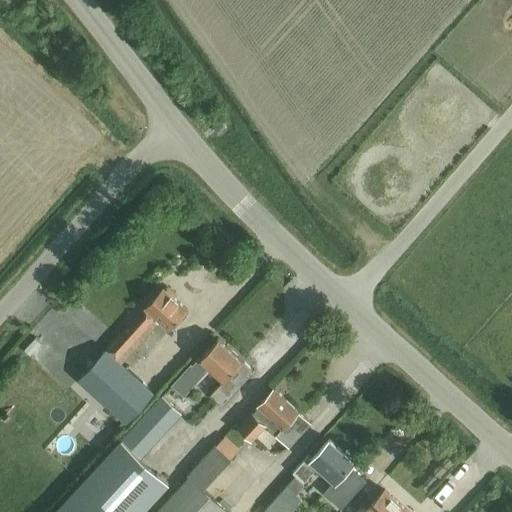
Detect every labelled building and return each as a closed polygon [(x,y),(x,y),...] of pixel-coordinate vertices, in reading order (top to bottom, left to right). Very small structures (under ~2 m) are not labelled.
[(218,133),(226,127),(220,119),(212,125),(218,133)] [(117,337),(106,349),(117,359),(155,316),(169,329),(187,309),(163,287),(117,337)] [(190,363),(171,383),(183,394),(189,387),(209,365),(223,379),(211,393),(222,403),(253,369),(234,352),(218,337),(192,365),(190,363)] [(106,349),(79,378),(126,422),(153,392),(117,359),(106,349)] [(288,446),(310,422),(298,410),(274,388),(238,427),(252,439),(265,425),(288,446)] [(54,511),(141,511),(168,483),(140,457),(181,413),(162,395),(54,511)] [(293,472),(296,475),(303,481),(318,465),(334,480),(324,491),(340,507),(365,480),(349,465),(353,460),(329,439),(311,458),(308,455),(293,472)] [(189,476),(155,511),(227,511),(228,511),(203,488),(231,458),(215,444),(187,475),(189,476)] [(303,481),(296,475),(266,508),(270,511),(289,511),(302,498),(296,493),(305,483),(303,481)] [(409,511),(384,489),(367,508),(363,505),(356,511),(409,511)]
